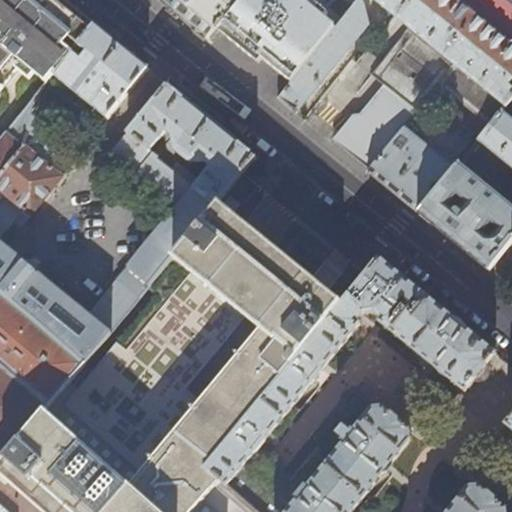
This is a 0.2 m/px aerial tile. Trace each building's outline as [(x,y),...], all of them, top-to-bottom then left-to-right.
[(0,94),(24,65),(47,84),(54,75),(94,26),(62,0),(0,0),(8,6),(0,16),(0,94)] [(242,0),(157,0),(173,12),(208,42),(218,30),(221,26),(242,0)] [(343,20),(331,10),(335,6),(327,0),(242,0),(221,26),(263,61),(274,70),(291,84),(343,20)] [(511,95),(511,0),(359,0),(343,20),(291,84),(279,99),(295,112),(368,24),(362,2),(364,0),(376,0),(410,27),(370,74),(384,85),(414,111),(430,90),(436,83),(451,94),(472,111),(489,125),(500,111),(511,95)] [(108,116),(147,69),(122,48),(94,26),(54,75),(107,118),(109,116),(108,116)] [(263,61),(221,26),(218,30),(259,65),(263,61)] [(348,64),(310,108),(322,118),(360,74),(348,64)] [(451,94),(436,83),(430,90),(445,101),(451,94)] [(402,126),(414,111),(384,85),(358,117),(351,116),(347,120),(384,149),(402,126)] [(211,121),(168,86),(127,134),(148,150),(165,129),(172,135),(166,142),(168,150),(174,154),(176,152),(189,161),(190,160),(202,158),(211,166),(198,182),(192,174),(175,161),(170,168),(216,205),(219,202),(255,157),(211,121)] [(216,205),(170,168),(148,150),(127,134),(113,151),(179,205),(89,316),(0,242),(0,233),(13,219),(21,225),(61,176),(53,170),(72,147),(30,113),(32,102),(0,140),(0,289),(36,319),(86,363),(173,257),(216,205)] [(489,125),(472,111),(465,121),(482,134),(489,125)] [(511,120),(500,111),(489,125),(482,134),(473,144),(481,143),(511,168),(511,120)] [(384,149),(347,120),(330,141),(367,171),(384,149)] [(454,168),(402,126),(384,149),(367,171),(381,182),(419,213),(454,168)] [(511,241),(511,205),(459,163),(454,168),(419,213),(437,228),(489,270),(507,247),(511,241)] [(0,478),(39,511),(254,511),(207,469),(343,303),(219,202),(216,205),(173,257),(261,330),(156,459),(69,383),(86,363),(36,319),(0,289),(0,478)] [(380,259),(343,303),(207,469),(254,511),(505,511),(505,508),(479,486),(469,487),(448,511),(351,511),(411,440),(409,430),(382,408),(372,409),(307,489),(258,449),(360,325),(358,323),(364,314),(374,312),(383,320),(381,322),(465,391),(475,378),(477,380),(483,379),(489,371),(487,365),(496,354),(456,321),(380,259)]
